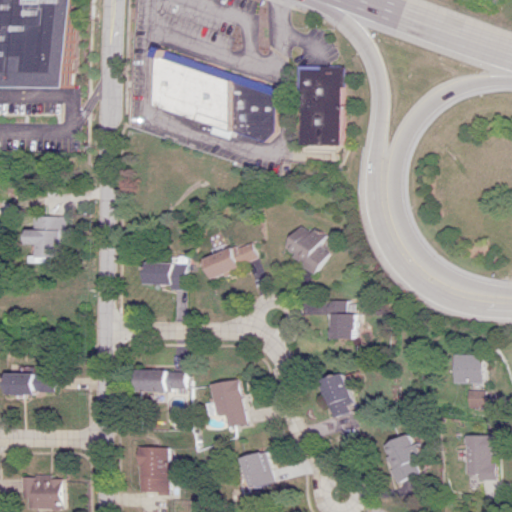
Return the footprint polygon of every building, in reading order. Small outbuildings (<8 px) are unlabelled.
[(0,0),(0,84),(77,85),(77,0),(0,0)] [(267,140),(278,130),(279,83),(166,43),(167,104),(267,140)] [(344,85),(344,143),(304,143),(304,65),(348,66),(348,85),(344,85)] [(70,216),(40,214),(39,228),(34,228),(33,243),(43,244),(43,255),(68,256),(70,216)] [(319,245),(326,234),(313,227),(310,231),(300,225),(285,251),(318,271),(329,252),(319,245)] [(217,277),(262,258),(254,240),(209,259),(217,277)] [(176,262),(152,261),(151,283),(176,284),(176,289),(191,289),(192,255),(176,255),(176,262)] [(350,299),(334,300),(334,338),(360,337),(359,313),(350,313),(350,299)] [(486,355),(458,354),(457,381),(485,382),(486,355)] [(190,390),(190,370),(145,369),(144,389),(190,390)] [(14,392),(62,393),(62,373),(14,372),(14,392)] [(351,411),(349,404),(358,401),(348,372),(324,380),(337,416),(351,411)] [(250,423),(244,379),(216,383),(220,415),(230,414),(231,426),(250,423)] [(487,390),(471,389),(470,406),(487,407),(487,390)] [(425,469),(413,443),(408,434),(382,446),(398,481),(425,469)] [(467,435),(468,473),(480,472),(480,479),(496,479),(495,434),(467,435)] [(143,492),(171,492),(172,446),(144,446),(143,492)] [(279,481),(270,450),(246,457),(256,488),(279,481)] [(67,478),(54,478),(54,476),(29,475),(28,507),(66,508),(67,478)]
